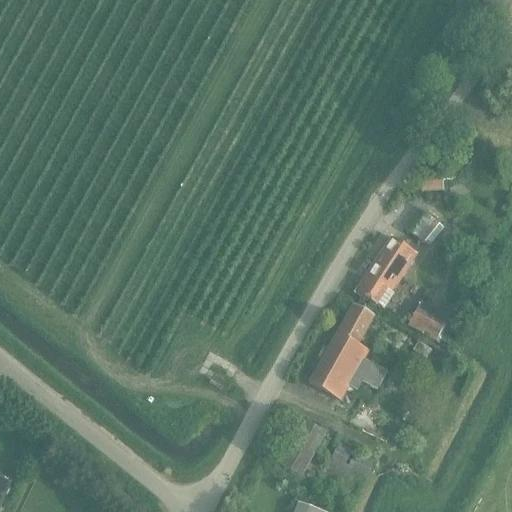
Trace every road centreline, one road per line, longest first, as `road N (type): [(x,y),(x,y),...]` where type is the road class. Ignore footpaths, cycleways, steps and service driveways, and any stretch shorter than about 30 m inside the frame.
road 1 (unclassified): [(201,511),(342,258),(511,17)]
road 2 (unclassified): [(196,511),(0,354)]
